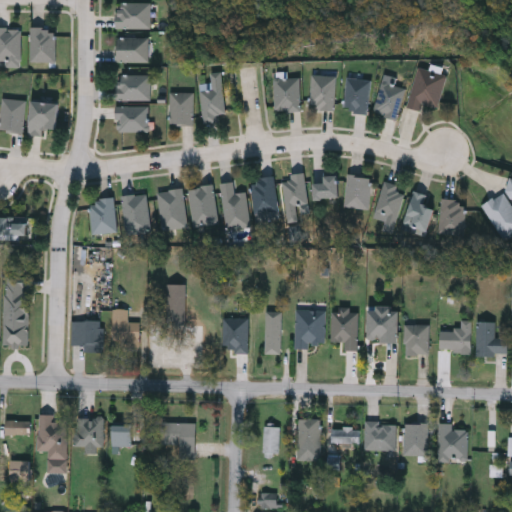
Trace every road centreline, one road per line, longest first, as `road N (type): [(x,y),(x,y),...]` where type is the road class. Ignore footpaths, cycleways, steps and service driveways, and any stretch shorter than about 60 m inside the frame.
road 1 (residential): [(0,385),(511,399)]
road 2 (residential): [(86,0),(86,86),(59,222),(55,387)]
road 3 (residential): [(75,170),(323,143),(420,162),(441,153)]
